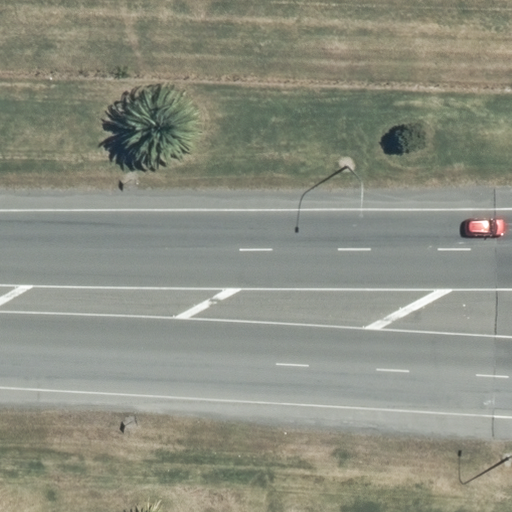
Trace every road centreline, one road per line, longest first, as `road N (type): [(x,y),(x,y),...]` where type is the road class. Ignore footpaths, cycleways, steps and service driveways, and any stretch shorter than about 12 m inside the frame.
road 1 (secondary): [(0,299),(376,311)]
road 2 (secondary): [(511,360),(376,311)]
road 3 (secondary): [(376,311),(511,268)]
